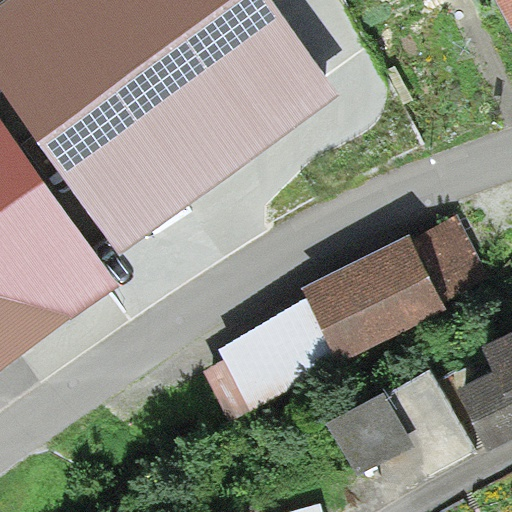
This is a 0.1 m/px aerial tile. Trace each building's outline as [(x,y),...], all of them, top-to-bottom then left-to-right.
[(342,104),(269,0),(0,0),(0,88),(120,259),(342,104)] [(511,0),(496,0),(511,30),(511,0)] [(459,205),(417,225),(446,286),(488,266),(459,205)] [(410,214),(303,270),(308,279),(341,341),(446,286),(417,225),(410,214)] [(0,377),(75,325),(0,219),(0,377)] [(250,392),(341,341),(308,279),(221,333),(226,344),(205,355),(232,408),(252,396),(250,392)] [(511,305),(481,319),(494,351),(460,366),(490,437),(511,428),(511,305)] [(381,362),(325,392),(360,460),(417,430),(381,362)] [(325,511),(320,494),(263,511),(325,511)]
